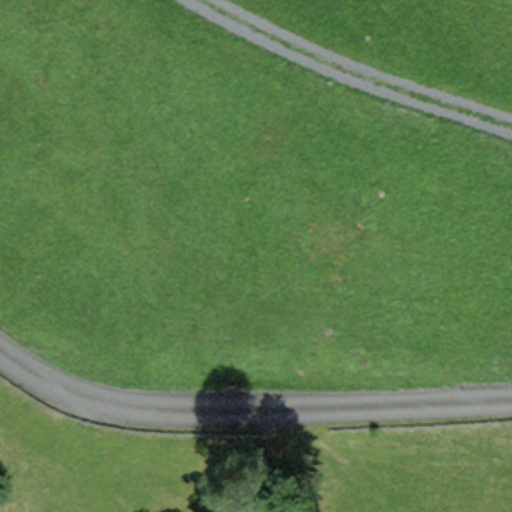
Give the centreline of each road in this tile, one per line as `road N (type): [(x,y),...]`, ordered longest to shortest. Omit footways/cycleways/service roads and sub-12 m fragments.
road 1 (unclassified): [(0,353),(88,402),(153,412),(511,402)]
road 2 (track): [(197,0),(365,79),(511,128)]
